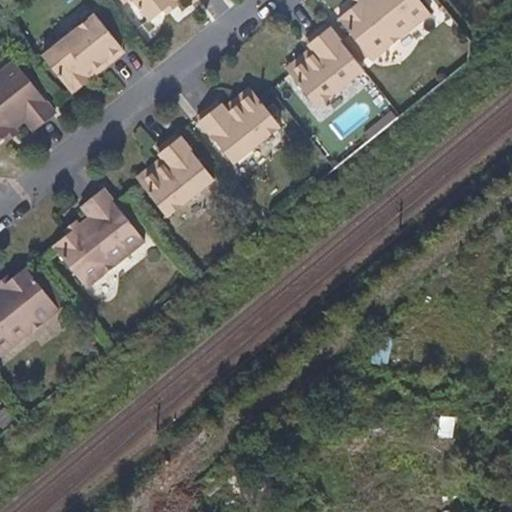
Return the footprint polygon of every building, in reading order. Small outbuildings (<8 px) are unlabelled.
[(129,0),(148,24),(179,0),(188,0),(194,6),(202,0),(129,0)] [(430,17),(416,0),(366,0),(340,22),(372,63),(430,17)] [(89,75),(122,49),(96,17),(43,60),(73,97),(94,80),(89,75)] [(364,72),(329,28),(306,44),(311,51),(316,56),(291,76),(317,109),(364,72)] [(126,55),(122,49),(89,75),(94,80),(126,55)] [(316,56),(311,51),(286,70),(291,76),(316,56)] [(14,64),(0,74),(0,141),(25,122),(34,132),(55,114),(14,64)] [(230,115),(254,95),(250,91),(226,110),(230,115)] [(281,128),(254,95),(230,115),(226,110),(220,104),(199,120),(235,166),(281,128)] [(166,165),(141,186),(167,219),(214,182),(178,137),(158,153),(162,159),(166,165)] [(136,180),(141,186),(166,165),(162,159),(136,180)] [(146,243),(104,193),(82,211),(90,221),(54,250),(87,290),(146,243)] [(0,358),(58,313),(25,272),(0,292),(0,358)] [(387,365),(388,341),(364,340),(363,364),(387,365)] [(438,415),(436,436),(451,438),(453,417),(438,415)]
